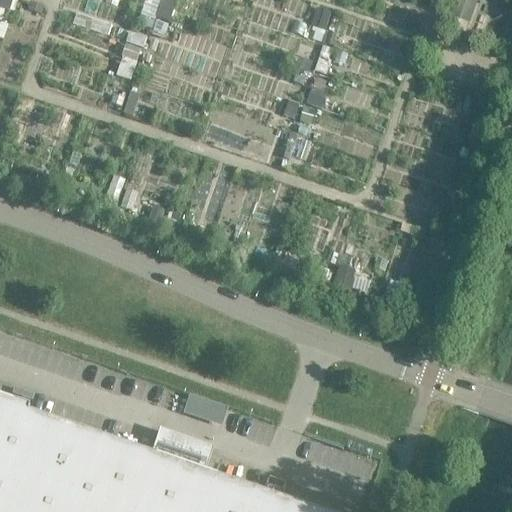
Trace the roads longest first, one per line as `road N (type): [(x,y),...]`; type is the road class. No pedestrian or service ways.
road 1 (residential): [(0,212),(428,383)]
road 2 (unclassified): [(428,383),(511,146)]
